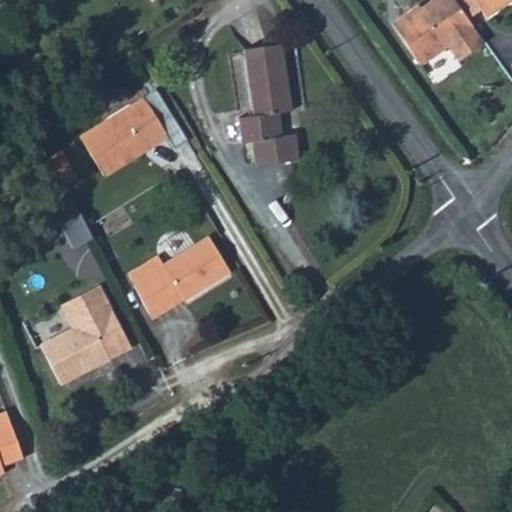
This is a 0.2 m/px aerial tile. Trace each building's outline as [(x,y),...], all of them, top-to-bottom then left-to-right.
[(475,51),(438,0),(433,0),(421,9),(419,6),(401,20),(405,25),(397,30),(402,38),(422,66),(449,48),(459,62),(475,51)] [(438,0),(475,51),(486,43),(469,19),(455,0),(438,0)] [(455,0),(469,19),(482,10),(474,0),(455,0)] [(511,0),(510,0),(474,0),(482,10),(486,17),(511,0)] [(405,25),(401,20),(393,25),(397,30),(405,25)] [(256,120),(241,123),(245,147),(286,140),(281,116),(295,113),(283,47),(246,54),(256,120)] [(128,102),(66,144),(92,183),(155,141),(128,102)] [(84,240),(69,214),(68,215),(52,225),(67,251),(84,240)] [(181,303),(224,273),(202,240),(158,270),(153,262),(138,272),(163,308),(177,298),(181,303)] [(71,334),(40,353),(62,390),(110,361),(94,336),(115,323),(95,289),(57,311),(71,334)] [(115,323),(94,336),(110,361),(131,349),(115,323)] [(31,456),(10,410),(0,415),(0,478),(13,472),(10,465),(31,456)]
